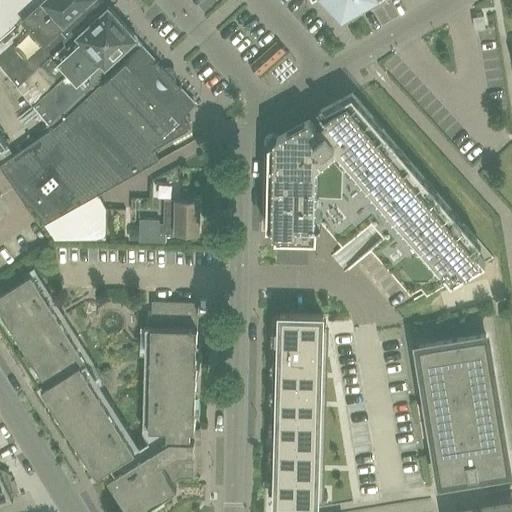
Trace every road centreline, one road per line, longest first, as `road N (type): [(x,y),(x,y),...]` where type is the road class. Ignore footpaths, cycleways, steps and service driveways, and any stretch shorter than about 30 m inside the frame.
road 1 (residential): [(233,511),(246,120),(455,0)]
road 2 (tertiary): [(74,511),(0,394)]
